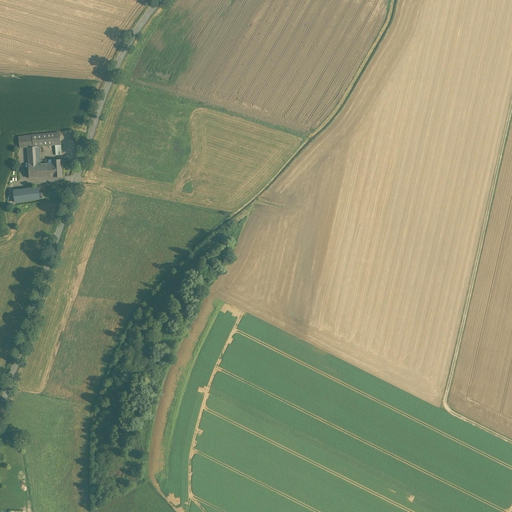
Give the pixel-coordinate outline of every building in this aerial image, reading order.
[(60,133),(32,135),(33,146),(40,146),(55,145),(61,144),(60,133)] [(32,135),(19,136),(19,147),(28,147),(33,146),(32,135)] [(62,159),(52,160),(52,163),(53,177),(63,177),(62,159)] [(36,165),(29,165),(30,178),(53,177),(52,163),(41,164),(36,165)] [(39,187),(14,191),(16,203),(41,199),(39,187)]
